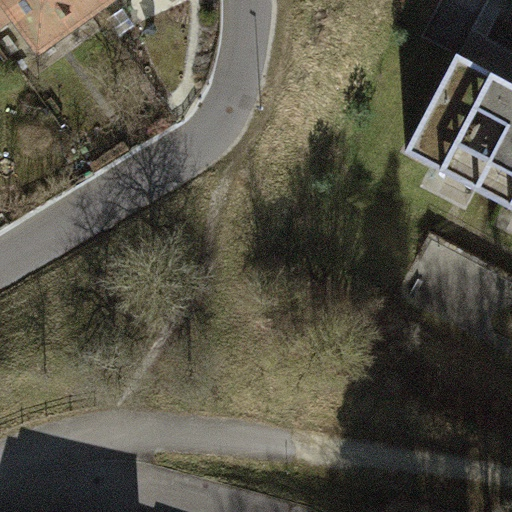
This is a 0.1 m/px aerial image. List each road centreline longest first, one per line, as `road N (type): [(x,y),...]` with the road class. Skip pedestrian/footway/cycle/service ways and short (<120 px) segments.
road 1 (track): [(0,463),(77,434),(224,436),(511,481)]
road 2 (residential): [(0,256),(197,138),(249,43),(245,0)]
